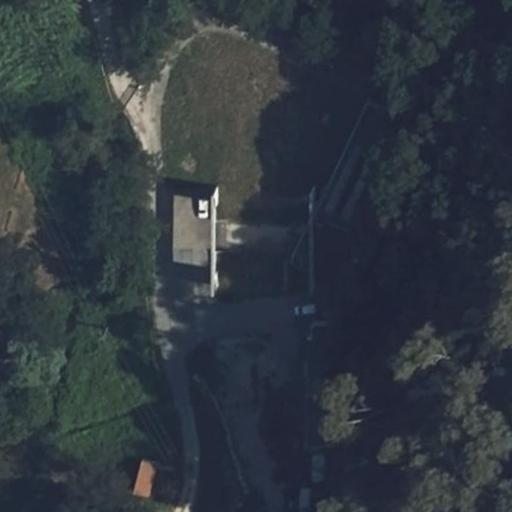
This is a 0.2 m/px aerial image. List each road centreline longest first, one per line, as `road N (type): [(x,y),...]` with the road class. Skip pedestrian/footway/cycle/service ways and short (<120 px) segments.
road 1 (unclassified): [(152,150),(153,89),(172,43),(201,19),(240,23),(447,117)]
road 2 (unclassified): [(165,331),(293,307),(291,382)]
road 3 (unclassified): [(182,511),(191,465),(165,331)]
road 4 (unclassified): [(165,331),(152,150)]
road 5 (unclassified): [(152,150),(92,0)]
